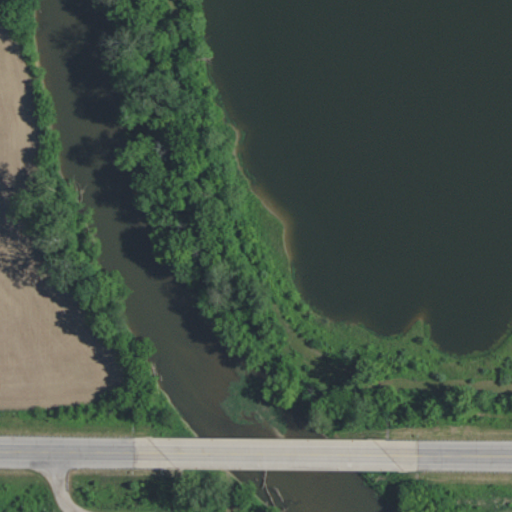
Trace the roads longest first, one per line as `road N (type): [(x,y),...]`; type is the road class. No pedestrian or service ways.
road 1 (primary): [(157,454),(426,458)]
road 2 (primary): [(0,452),(157,454)]
